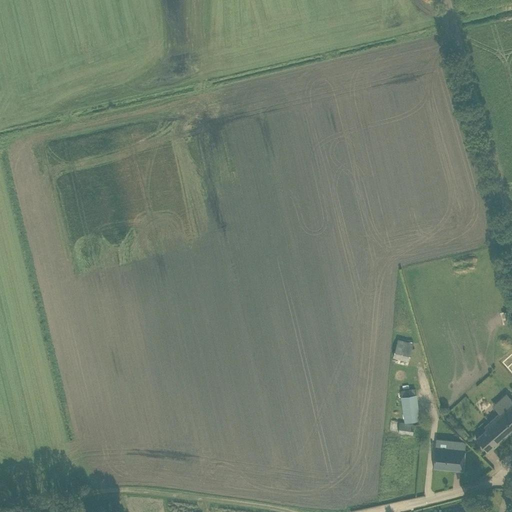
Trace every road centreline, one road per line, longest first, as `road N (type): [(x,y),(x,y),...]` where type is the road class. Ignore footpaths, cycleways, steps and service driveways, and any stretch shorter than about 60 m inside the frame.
road 1 (track): [(285,511),(129,490),(6,511)]
road 2 (unclassified): [(511,243),(444,0)]
road 3 (unclassified): [(379,511),(497,480)]
